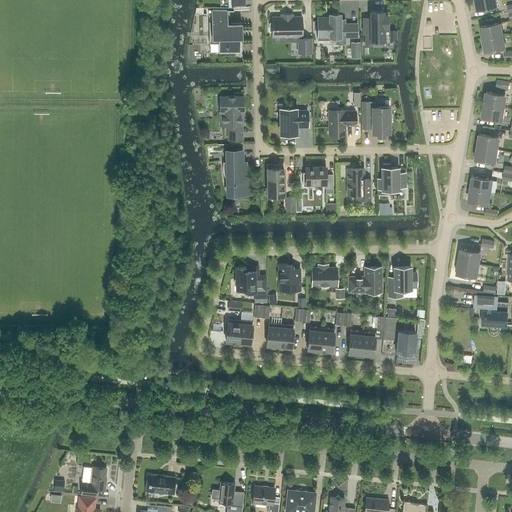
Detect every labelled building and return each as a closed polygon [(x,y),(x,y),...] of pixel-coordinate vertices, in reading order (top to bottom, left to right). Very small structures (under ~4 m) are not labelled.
[(496,6),(495,0),(476,0),(478,10),(496,6)] [(242,28),(243,28),(242,23),(228,24),(228,11),(234,11),(234,10),(212,10),(211,10),(212,21),(209,21),(209,44),(210,44),(210,43),(219,43),(219,52),(216,52),(216,53),(240,52),(240,57),(241,57),(240,40),(240,32),(242,32),(242,28)] [(388,28),(388,15),(384,15),(384,11),(371,11),(371,21),(364,21),(364,34),(371,34),(371,40),(384,40),(384,28),(388,28)] [(357,37),(357,24),(345,24),(344,20),(340,20),(340,14),(330,14),(330,18),(318,18),(318,32),(330,32),(330,37),(336,37),(336,43),(345,43),(345,37),(357,37)] [(272,37),(298,37),(298,53),(312,53),(312,38),(302,39),(302,17),(272,17),(272,23),(270,23),(270,31),(272,31),(272,37)] [(502,35),(500,23),(481,26),(484,39),(502,35)] [(504,48),(502,35),(484,39),(486,51),(504,48)] [(509,82),(497,80),(496,87),(508,89),(509,82)] [(505,95),(487,92),(485,104),(503,107),(505,95)] [(238,125),(238,111),(244,111),(244,96),(220,96),(220,111),(222,111),(222,125),(228,125),(228,140),(242,140),(242,125),(238,125)] [(389,132),(389,107),(375,107),(375,102),(362,102),(363,128),(371,128),(370,117),(373,117),(373,132),(389,132)] [(501,120),(503,107),(485,104),(483,117),(501,120)] [(329,111),(330,133),(345,132),(345,124),(356,124),(356,111),(344,111),(344,110),(329,111)] [(281,111),(281,131),(296,131),(296,125),(300,125),(300,126),(308,125),(308,111),(296,112),(296,111),(281,111)] [(498,137),(480,134),(478,147),(496,150),(498,137)] [(494,162),(496,150),(478,147),(476,159),(494,162)] [(247,171),(247,172),(242,172),(242,150),(239,150),(227,150),(227,162),(224,162),(224,161),(223,161),(223,164),(223,166),(223,169),(224,171),(224,173),(224,175),(225,177),(226,179),(227,180),(228,182),(233,182),(233,186),(234,186),(234,194),(242,194),(250,194),(250,191),(251,191),(251,192),(252,192),(247,171)] [(284,167),(267,168),(268,192),(284,191),(284,167)] [(326,183),(326,190),(333,189),(333,177),(326,178),(326,167),(306,167),(306,173),(303,173),(303,183),(326,183)] [(398,173),(398,168),(383,168),(383,189),(378,189),(378,194),(390,194),(390,189),(398,189),(398,185),(406,185),(406,173),(398,173)] [(371,199),(371,182),(370,182),(365,182),(365,180),(364,179),(364,171),(347,171),(348,194),(358,194),(358,199),(371,199)] [(511,181),(511,173),(504,172),(503,180),(511,181)] [(492,179),(473,176),(471,189),(490,192),(492,179)] [(488,204),(490,192),(471,189),(469,201),(488,204)] [(286,211),(296,210),(296,198),(296,196),(286,196),(286,211)] [(328,203),(328,213),(337,213),(337,203),(328,203)] [(392,207),(390,207),(389,203),(380,203),(380,207),(380,214),(392,214),(392,207)] [(498,210),(486,208),(485,215),(497,217),(498,210)] [(494,248),(495,241),(482,239),(481,246),(494,248)] [(480,252),(462,249),(460,261),(478,264),(480,252)] [(476,277),(478,264),(460,261),(458,274),(476,277)] [(313,269),(313,285),(337,285),(337,268),(328,268),(328,264),(319,264),(319,268),(313,269)] [(278,272),(278,280),(280,280),(280,287),(300,287),(300,268),(292,268),(292,265),(279,265),(280,272),(278,272)] [(258,276),(258,267),(236,267),(237,291),(255,291),(255,290),(265,289),(265,276),(258,276)] [(380,267),(366,267),(366,277),(350,277),(350,290),(363,290),(363,287),(381,287),(380,267)] [(410,267),(395,267),(395,278),(389,278),(389,296),(402,296),(402,288),(410,288),(410,283),(416,283),(416,273),(410,273),(410,267)] [(496,294),(497,287),(484,285),(483,292),(496,294)] [(345,298),(344,288),(335,288),(336,298),(345,298)] [(267,302),(267,293),(255,293),(255,302),(267,302)] [(507,326),(509,302),(496,301),(496,296),(498,296),(475,294),(474,306),(487,307),(487,309),(483,309),(482,324),(507,326)] [(241,311),(241,302),(229,301),(228,310),(241,311)] [(261,317),(262,304),(255,304),(254,316),(261,317)] [(269,318),(270,305),(262,304),(261,317),(269,318)] [(302,321),(303,309),(296,308),(295,320),(302,321)] [(310,322),(311,309),(303,309),(302,321),(310,322)] [(343,325),(344,312),(337,312),(336,324),(343,325)] [(351,326),(352,313),(344,312),(343,325),(351,326)] [(384,328),(385,316),(377,315),(376,328),(384,328)] [(413,358),(415,331),(396,329),(397,318),(386,317),(384,339),(398,340),(397,357),(413,358)] [(238,342),(240,320),(228,319),(226,341),(238,342)] [(251,343),(253,324),(253,321),(240,320),(238,342),(251,343)] [(280,346),(282,324),(269,322),(268,326),(267,345),(280,346)] [(292,347),(293,328),(294,325),(282,324),(280,346),(292,347)] [(321,350),(323,328),(310,326),(309,330),(308,348),(321,350)] [(333,351),(334,332),(335,329),(323,328),(321,350),(333,351)] [(362,354),(364,332),(351,330),(350,334),(348,352),(362,354)] [(373,355),(375,336),(375,333),(364,332),(362,354),(373,355)] [(106,469),(93,468),(84,467),(83,482),(82,482),(81,494),(97,496),(97,489),(105,489),(106,482),(105,482),(106,469)] [(173,494),(175,477),(147,474),(146,491),(173,494)] [(63,490),(64,480),(55,479),(54,489),(63,490)] [(241,511),(244,491),(234,490),(235,483),(221,482),(220,489),(212,488),(211,493),(212,493),(211,498),(219,498),(218,502),(227,503),(226,511),(241,511)] [(278,511),(280,498),(274,498),(275,487),(255,485),(253,503),(269,504),(268,511),(278,511)] [(310,511),(313,511),(315,496),(307,495),(308,491),(296,490),(296,491),(288,490),(286,511),(288,511),(310,511)] [(354,511),(355,508),(344,507),(345,498),(341,498),(338,494),(334,497),(330,497),(328,511),(354,511)] [(100,511),(100,510),(94,509),(95,498),(80,497),(79,508),(78,508),(77,511),(100,511)] [(394,511),(395,510),(388,509),(389,499),(366,497),(364,511),(394,511)] [(432,511),(433,511),(426,510),(427,504),(413,503),(413,502),(404,501),(402,511),(432,511)]
